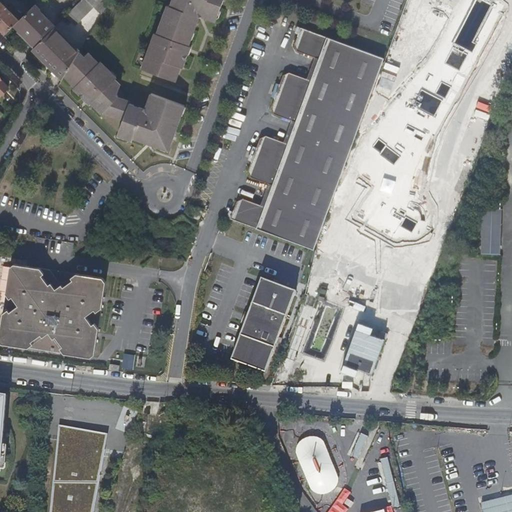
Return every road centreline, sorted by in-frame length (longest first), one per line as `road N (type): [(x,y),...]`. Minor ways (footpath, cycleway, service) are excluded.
road 1 (tertiary): [(0,368),(148,389),(511,416)]
road 2 (unknown): [(372,408),(486,0)]
road 3 (residential): [(175,188),(250,0)]
road 4 (residential): [(41,93),(133,185),(147,189)]
